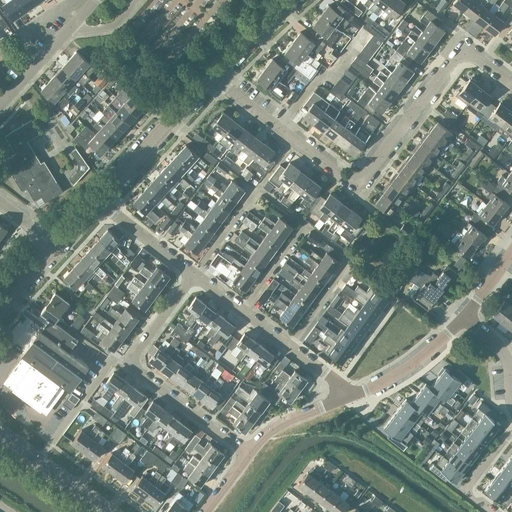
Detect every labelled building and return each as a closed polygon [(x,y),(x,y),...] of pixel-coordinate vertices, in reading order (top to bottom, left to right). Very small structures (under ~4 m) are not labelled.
[(25,12),(16,0),(10,0),(2,6),(13,21),(25,12)] [(35,0),(16,0),(25,12),(38,3),(35,0)] [(350,9),(354,5),(347,0),(341,0),(340,2),(350,9)] [(389,0),(373,0),(368,8),(378,15),(384,8),(389,0)] [(401,0),(389,0),(384,8),(389,12),(383,19),(388,23),(404,2),(401,0)] [(471,0),(454,0),(453,3),(463,11),(471,0)] [(471,0),(463,11),(473,18),(487,0),(471,0)] [(487,0),(473,18),(478,22),(478,23),(479,25),(480,25),(481,26),(482,25),(484,26),(493,14),(488,10),(495,0),(487,0)] [(511,0),(503,0),(493,14),(484,26),(494,34),(504,21),(498,17),(508,5),(511,7),(511,0)] [(436,7),(435,8),(441,12),(445,7),(439,3),(436,7)] [(328,4),(320,15),(333,25),(342,32),(349,22),(354,16),(338,5),(335,10),(333,8),(328,4)] [(354,5),(350,9),(359,16),(362,11),(354,5)] [(423,30),(436,40),(444,30),(436,24),(440,19),(427,9),(419,19),(427,25),(423,30)] [(320,15),(312,25),(318,29),(314,34),(325,43),(329,46),(330,46),(338,36),(337,35),(329,30),(333,25),(320,15)] [(366,22),(363,27),(368,31),(375,21),(374,20),(369,16),(367,15),(364,20),(366,22)] [(408,22),(404,19),(397,27),(402,30),(408,22)] [(224,27),(215,20),(210,26),(219,34),(224,27)] [(375,21),(368,31),(373,35),(373,34),(383,42),(390,32),(375,21)] [(436,40),(423,30),(419,35),(411,30),(408,35),(415,40),(429,51),(436,40)] [(325,43),(314,34),(309,31),(306,36),(300,31),(291,42),(313,58),(325,43)] [(373,35),(370,39),(379,46),(383,42),(373,34),(373,35)] [(379,46),(370,39),(366,43),(376,50),(379,46)] [(404,40),(396,50),(408,59),(412,54),(415,56),(421,61),(429,51),(415,40),(411,45),(404,40)] [(313,58),(291,42),(284,52),(290,57),(286,62),(296,70),(310,80),(317,69),(309,63),(313,58)] [(376,50),(366,43),(363,48),(373,55),(376,50)] [(363,48),(360,52),(369,59),(373,55),(363,48)] [(334,59),(338,53),(333,49),(328,55),(334,59)] [(396,50),(384,65),(391,71),(405,81),(413,71),(407,66),(404,64),(408,59),(396,50)] [(76,51),(69,59),(88,76),(91,72),(86,67),(90,63),(76,51)] [(356,56),(366,64),(369,59),(360,52),(356,56)] [(366,64),(356,56),(353,61),(362,68),(366,64)] [(296,70),(286,62),(281,58),(277,63),(271,59),(264,69),(277,79),(285,85),(296,70)] [(69,59),(62,66),(75,79),(82,86),(90,78),(88,76),(69,59)] [(362,68),(353,61),(350,65),(359,72),(362,68)] [(324,63),(321,69),(327,72),(330,66),(324,63)] [(373,69),(366,64),(362,68),(369,74),(373,69)] [(346,70),(356,77),(359,72),(350,65),(346,70)] [(62,66),(55,74),(74,91),(73,92),(77,95),(81,91),(72,82),(75,79),(62,66)] [(366,78),(369,74),(362,68),(359,72),(366,78)] [(277,79),(264,69),(256,79),(269,89),(268,91),(280,101),(285,94),(273,85),(277,79)] [(356,77),(346,70),(343,74),(352,81),(356,77)] [(380,70),(376,75),(397,91),(405,81),(391,71),(387,76),(380,70)] [(55,74),(48,82),(61,94),(64,90),(70,95),(73,92),(74,91),(55,74)] [(352,81),(343,74),(339,78),(349,86),(352,81)] [(106,80),(100,75),(93,82),(100,88),(106,80)] [(376,75),(373,80),(380,86),(376,91),(390,102),(391,103),(396,97),(394,95),(397,91),(376,75)] [(113,77),(107,84),(110,87),(116,80),(113,77)] [(339,78),(336,83),(345,90),(349,86),(339,78)] [(457,91),(455,95),(458,98),(466,104),(468,101),(469,101),(470,101),(480,87),(469,79),(460,91),(459,90),(457,91)] [(61,94),(48,82),(41,89),(62,108),(69,101),(61,94)] [(99,87),(94,83),(90,88),(95,92),(99,87)] [(336,83),(333,87),(342,95),(342,94),(345,90),(336,83)] [(365,91),(357,101),(369,110),(373,105),(376,107),(382,112),(390,102),(376,91),(369,86),(365,91)] [(334,96),(341,101),(345,96),(342,94),(342,95),(333,87),(329,92),(334,96)] [(470,101),(469,101),(474,105),(473,107),(477,110),(478,108),(479,109),(477,111),(482,114),(482,115),(483,115),(491,103),(486,99),(489,94),(480,87),(470,101)] [(122,89),(116,96),(123,103),(123,104),(136,116),(143,108),(141,105),(134,99),(125,91),(122,89)] [(290,105),(298,95),(293,91),(285,101),(290,105)] [(313,124),(329,103),(313,91),(302,106),(307,110),(302,116),(313,124)] [(82,99),(86,103),(91,97),(86,93),(81,98),(82,99)] [(116,96),(108,104),(129,123),(136,116),(123,104),(123,103),(116,96)] [(86,103),(82,99),(75,106),(79,110),(86,103)] [(355,110),(358,106),(350,99),(347,104),(355,110)] [(491,103),(483,115),(487,119),(489,116),(500,124),(510,110),(500,102),(496,107),(491,103)] [(313,124),(323,131),(333,117),(339,110),(333,106),(329,103),(313,124)] [(129,123),(108,104),(101,112),(104,114),(122,131),(129,123)] [(74,105),(70,110),(70,111),(75,115),(79,110),(75,106),(74,106),(74,105)] [(366,112),(358,106),(355,110),(363,117),(366,112)] [(446,109),(442,115),(452,123),(456,117),(446,109)] [(88,114),(84,110),(79,116),(83,120),(88,114)] [(511,111),(510,110),(500,124),(509,131),(507,134),(508,135),(511,137),(511,111)] [(211,119),(203,130),(212,137),(217,130),(222,134),(233,120),(223,112),(218,118),(215,122),(211,119)] [(379,121),(369,113),(365,118),(375,126),(379,121)] [(63,114),(59,118),(65,126),(70,121),(64,114),(63,114)] [(104,114),(97,121),(115,139),(122,131),(104,114)] [(339,121),(333,117),(323,131),(333,139),(349,118),(344,114),(339,121)] [(462,121),(457,117),(452,123),(458,127),(462,121)] [(349,118),(333,139),(343,147),(359,126),(354,133),(348,129),(354,122),(349,118)] [(11,175),(12,175),(21,191),(26,188),(34,200),(41,196),(44,202),(61,192),(62,191),(56,181),(44,161),(40,163),(27,141),(40,133),(35,124),(31,119),(4,135),(15,153),(3,161),(11,175)] [(233,120),(222,134),(217,141),(228,148),(244,127),(233,120)] [(115,139),(97,121),(93,125),(98,130),(95,134),(108,146),(115,139)] [(432,126),(428,131),(429,132),(443,143),(444,142),(447,145),(451,141),(447,138),(451,132),(437,122),(436,123),(433,127),(432,126)] [(108,146),(95,134),(86,125),(82,129),(73,138),(85,149),(90,144),(101,154),(108,146)] [(370,134),(359,126),(343,147),(354,155),(370,134)] [(244,127),(228,148),(233,152),(238,146),(243,150),(254,135),(244,127)] [(424,135),(420,141),(422,142),(421,142),(435,153),(443,143),(429,132),(428,133),(426,137),(424,135)] [(243,150),(238,157),(248,164),(264,143),(254,135),(243,150)] [(480,136),(476,141),(483,146),(487,141),(480,136)] [(209,150),(212,146),(202,138),(199,143),(209,150)] [(479,146),(469,138),(465,144),(475,152),(479,146)] [(416,145),(412,151),(414,152),(428,163),(435,153),(421,142),(421,143),(418,147),(416,145)] [(264,143),(248,164),(263,175),(273,163),(268,160),(270,157),(275,151),(264,143)] [(177,154),(189,165),(193,160),(202,168),(207,164),(186,144),(177,154)] [(212,146),(209,150),(218,156),(221,152),(212,146)] [(89,167),(75,147),(76,148),(70,152),(77,161),(76,171),(69,179),(73,183),(73,184),(73,185),(89,167)] [(475,153),(469,148),(461,157),(467,162),(475,153)] [(488,153),(487,153),(494,158),(498,153),(491,148),(488,153)] [(484,153),(479,150),(469,165),(473,168),(484,153)] [(217,160),(206,152),(202,157),(213,165),(217,160)] [(409,156),(405,161),(406,162),(420,173),(428,163),(414,152),(413,153),(410,157),(409,156)] [(177,154),(168,163),(189,183),(193,178),(191,176),(188,174),(193,169),(189,165),(177,154)] [(230,166),(234,162),(226,156),(222,160),(230,166)] [(219,161),(215,167),(218,170),(224,174),(229,169),(219,161)] [(242,168),(234,162),(230,166),(239,172),(242,168)] [(289,184),(299,170),(289,162),(282,170),(278,167),(269,180),(278,187),(283,180),(289,184)] [(401,166),(397,171),(399,172),(413,183),(420,173),(406,162),(405,163),(403,167),(401,166)] [(461,162),(456,168),(460,171),(465,165),(461,162)] [(189,183),(168,163),(159,173),(171,184),(176,179),(185,187),(189,183)] [(247,165),(240,174),(244,177),(252,168),(247,165)] [(460,171),(456,168),(451,175),(455,178),(460,171)] [(201,169),(197,174),(203,178),(207,173),(201,169)] [(284,196),(280,201),(288,207),(292,202),(294,199),(299,192),(300,191),(310,178),(299,170),(289,184),(294,188),(289,195),(286,198),(284,196)] [(394,176),(390,181),(391,182),(405,193),(413,183),(399,172),(398,173),(395,177),(394,176)] [(159,173),(151,182),(172,202),(176,197),(167,189),(171,184),(159,173)] [(490,182),(490,183),(491,183),(495,186),(506,195),(507,195),(510,190),(511,190),(511,174),(510,173),(506,177),(502,174),(498,179),(497,180),(499,181),(498,183),(493,179),(490,182)] [(223,191),(236,200),(244,190),(231,181),(227,186),(222,182),(221,183),(213,177),(209,174),(206,178),(213,183),(223,191)] [(213,183),(206,178),(203,182),(209,187),(210,187),(215,191),(214,192),(219,196),(216,201),(228,211),(236,200),(223,191),(213,183)] [(300,191),(299,192),(304,196),(299,203),(309,210),(318,198),(314,194),(316,191),(320,186),(310,178),(300,191)] [(172,202),(151,182),(142,192),(154,203),(159,198),(168,206),(172,202)] [(386,186),(382,191),(384,192),(383,192),(397,203),(408,211),(412,206),(401,198),(405,193),(391,182),(387,187),(386,186)] [(441,188),(444,191),(449,185),(446,182),(441,188)] [(490,199),(486,203),(500,214),(504,209),(506,210),(510,205),(508,204),(503,200),(506,195),(495,186),(492,190),(490,193),(487,196),(490,199)] [(444,191),(441,188),(436,195),(439,198),(444,191)] [(187,199),(191,194),(186,189),(181,193),(187,199)] [(154,203),(142,192),(133,202),(150,217),(146,221),(150,225),(154,221),(158,216),(150,208),(154,203)] [(378,196),(374,201),(376,202),(375,203),(389,213),(397,203),(383,192),(382,194),(380,197),(378,196)] [(318,198),(309,210),(319,218),(324,222),(329,215),(330,214),(340,201),(330,193),(325,198),(323,201),(318,198)] [(197,204),(203,208),(206,204),(200,200),(197,204)] [(216,201),(208,212),(220,221),(228,211),(216,201)] [(325,227),(321,232),(329,238),(329,237),(332,234),(333,233),(335,230),(340,223),(340,222),(351,209),(340,201),(330,214),(329,215),(335,219),(327,229),(325,227)] [(430,202),(425,208),(429,211),(434,205),(430,202)] [(476,211),(472,217),(483,225),(487,220),(492,224),(494,226),(498,220),(496,219),(500,214),(486,203),(479,213),(476,211)] [(220,221),(208,212),(203,208),(197,204),(194,208),(200,213),(199,214),(204,218),(200,222),(213,232),(220,221)] [(180,209),(176,205),(170,213),(175,216),(180,209)] [(438,206),(434,211),(439,215),(443,210),(438,206)] [(307,210),(304,208),(299,215),(302,217),(307,210)] [(429,211),(425,208),(420,215),(424,218),(429,211)] [(340,222),(340,223),(345,227),(340,234),(350,241),(361,226),(356,222),(361,216),(351,209),(340,222)] [(262,220),(284,237),(292,226),(286,221),(289,216),(286,214),(282,219),(279,217),(274,223),(265,216),(262,220)] [(165,229),(172,219),(167,215),(159,225),(165,229)] [(246,217),(242,222),(246,225),(250,220),(250,219),(246,216),(246,217)] [(467,229),(463,234),(477,245),(481,240),(483,241),(487,236),(485,235),(480,230),(483,225),(472,217),(468,221),(464,226),(467,229)] [(284,237),(262,220),(258,226),(267,233),(264,238),(277,248),(284,237)] [(179,225),(174,221),(167,231),(172,234),(179,225)] [(213,232),(200,222),(196,227),(191,223),(190,225),(185,221),(182,225),(205,242),(213,232)] [(409,237),(413,232),(403,224),(399,229),(409,237)] [(205,242),(182,225),(178,229),(184,233),(183,234),(188,238),(184,243),(197,253),(205,242)] [(110,250),(115,254),(119,258),(122,261),(126,264),(129,260),(122,253),(119,250),(120,249),(115,245),(119,240),(107,229),(98,239),(110,250)] [(241,231),(238,235),(269,258),(277,248),(264,238),(259,244),(241,231)] [(310,231),(306,237),(316,245),(320,239),(310,231)] [(339,236),(334,232),(329,238),(335,242),(339,236)] [(453,242),(449,247),(452,250),(460,256),(465,250),(470,254),(471,256),(475,251),(474,249),(477,245),(463,234),(456,244),(453,242)] [(269,258),(238,235),(234,241),(252,254),(248,259),(261,269),(269,258)] [(452,241),(447,237),(443,243),(448,247),(452,241)] [(98,239),(90,249),(102,260),(110,250),(98,239)] [(128,247),(122,253),(129,260),(134,253),(128,247)] [(90,249),(81,258),(93,269),(97,273),(102,277),(105,281),(106,281),(110,277),(97,265),(102,260),(90,249)] [(312,251),(309,256),(331,272),(339,262),(326,252),(322,258),(312,251)] [(218,253),(209,264),(215,268),(220,262),(230,270),(226,275),(233,280),(232,280),(246,290),(253,279),(220,255),(218,253)] [(119,258),(115,254),(111,258),(115,263),(115,262),(119,258)] [(137,254),(130,264),(139,270),(148,277),(162,287),(170,276),(156,266),(155,268),(148,270),(143,266),(146,261),(137,254)] [(228,256),(226,259),(253,279),(261,269),(248,259),(244,265),(234,258),(229,254),(229,255),(228,256)] [(331,272),(309,256),(305,261),(314,268),(310,273),(324,283),(331,272)] [(93,269),(81,258),(72,268),(84,279),(93,269)] [(286,263),(282,268),(287,272),(293,276),(316,293),(324,283),(310,273),(307,278),(286,263)] [(414,283),(406,293),(412,298),(427,310),(442,291),(440,289),(442,286),(446,282),(447,283),(449,282),(456,272),(452,269),(447,265),(438,276),(432,272),(429,276),(416,267),(407,278),(414,283)] [(84,279),(72,268),(63,278),(75,289),(84,279)] [(282,268),(278,273),(281,276),(283,277),(287,272),(282,268)] [(355,274),(354,274),(367,284),(368,283),(369,285),(373,279),(359,268),(355,274)] [(102,277),(97,273),(93,278),(98,282),(99,280),(102,277)] [(134,276),(131,281),(153,298),(162,287),(148,277),(144,283),(134,276)] [(316,293),(293,276),(289,282),(299,289),(295,294),(308,304),(316,293)] [(395,295),(402,286),(391,277),(384,286),(395,295)] [(153,298),(131,281),(127,286),(136,293),(132,299),(145,309),(153,298)] [(84,287),(89,291),(93,286),(88,283),(84,287)] [(269,284),(266,288),(271,293),(275,288),(269,284)] [(345,284),(341,289),(353,298),(363,305),(359,310),(356,308),(372,320),(380,309),(354,290),(345,284)] [(114,285),(111,290),(120,297),(124,293),(114,285)] [(389,300),(370,285),(366,291),(357,285),(354,290),(357,292),(380,309),(383,305),(385,306),(389,300)] [(271,293),(267,290),(265,289),(257,300),(263,304),(271,293)] [(120,297),(111,290),(106,296),(116,303),(120,297)] [(54,322),(55,322),(69,302),(55,292),(41,312),(50,319),(54,322)] [(281,293),(278,297),(301,314),(308,304),(295,294),(291,300),(281,293)] [(337,294),(333,300),(339,304),(343,299),(337,294)] [(102,302),(100,305),(103,308),(109,300),(105,297),(102,302)] [(190,326),(205,304),(195,297),(187,308),(193,312),(185,322),(190,326)] [(301,314),(278,297),(274,303),(284,310),(279,316),(293,325),(301,314)] [(500,321),(511,305),(511,298),(509,303),(504,299),(492,315),(500,321)] [(205,304),(190,326),(194,329),(198,324),(199,325),(203,327),(207,322),(215,311),(205,304)] [(329,305),(326,310),(333,315),(337,310),(335,309),(329,305)] [(508,328),(511,322),(511,305),(500,321),(508,328)] [(117,319),(130,329),(138,318),(125,308),(121,313),(112,306),(107,312),(117,319)] [(372,320),(356,308),(353,312),(346,307),(342,313),(364,330),(372,320)] [(130,329),(117,319),(113,325),(95,311),(91,316),(99,322),(122,339),(130,329)] [(215,311),(207,322),(212,326),(205,334),(210,337),(210,338),(224,318),(215,311)] [(342,313),(338,318),(347,325),(343,330),(357,341),(364,330),(342,313)] [(79,315),(72,324),(77,328),(78,328),(84,319),(81,317),(79,315)] [(210,338),(210,337),(207,341),(212,344),(217,338),(222,342),(222,343),(226,346),(234,337),(229,333),(235,324),(230,320),(228,321),(224,318),(210,338)] [(54,322),(50,319),(41,330),(40,329),(21,354),(24,357),(64,386),(70,391),(89,366),(86,364),(94,354),(84,347),(77,356),(69,351),(78,339),(70,333),(69,332),(67,331),(55,322),(54,322)] [(320,330),(324,333),(327,328),(318,321),(314,326),(320,330)] [(122,339),(99,322),(96,327),(102,332),(98,338),(114,350),(122,339)] [(69,328),(67,331),(69,332),(70,333),(71,330),(74,332),(77,328),(72,324),(69,328)] [(183,336),(187,331),(177,324),(174,329),(183,336)] [(84,326),(80,331),(90,339),(94,333),(84,326)] [(314,326),(304,339),(310,343),(317,334),(320,330),(314,326)] [(343,330),(341,329),(337,334),(327,328),(324,333),(325,334),(326,334),(349,351),(357,341),(343,330)] [(174,329),(170,334),(174,337),(179,341),(183,336),(174,329)] [(320,330),(317,334),(323,338),(326,335),(326,334),(325,334),(324,333),(320,330)] [(187,331),(183,336),(188,339),(192,334),(187,331)] [(234,337),(226,346),(231,350),(236,343),(241,347),(235,356),(240,359),(254,340),(244,332),(238,340),(234,337)] [(323,338),(323,339),(329,344),(325,350),(341,362),(349,351),(326,334),(326,335),(323,338)] [(188,339),(183,336),(179,341),(180,341),(184,344),(188,339)] [(159,345),(148,360),(159,368),(169,355),(176,346),(180,341),(179,341),(174,337),(165,349),(159,345)] [(205,345),(199,340),(196,344),(202,348),(205,345)] [(245,363),(237,374),(242,377),(250,366),(249,366),(264,347),(254,340),(240,359),(245,363)] [(176,346),(169,355),(159,368),(170,376),(179,363),(183,358),(177,353),(180,349),(176,346)] [(273,354),(264,347),(249,366),(254,370),(260,361),(271,369),(278,359),(273,355),(273,354)] [(200,356),(203,353),(197,348),(194,352),(200,356)] [(203,353),(200,356),(193,366),(180,383),(191,391),(200,378),(195,374),(198,369),(197,369),(200,365),(206,370),(213,360),(211,358),(208,362),(206,361),(209,357),(203,353)] [(285,354),(280,360),(286,364),(290,358),(285,354)] [(64,386),(24,357),(22,360),(21,359),(8,375),(9,376),(5,382),(14,388),(13,389),(39,408),(40,408),(46,412),(50,406),(51,407),(63,390),(62,389),(64,386)] [(179,363),(170,376),(180,383),(193,366),(188,362),(184,367),(179,363)] [(277,374),(299,390),(307,379),(302,376),(295,371),(294,370),(290,375),(282,369),(285,365),(280,362),(273,371),(277,374)] [(224,368),(218,364),(215,367),(221,372),(224,368)] [(298,367),(295,371),(302,376),(305,372),(298,367)] [(439,375),(437,377),(454,391),(454,390),(453,390),(456,386),(457,385),(462,389),(465,385),(468,386),(472,381),(458,370),(454,375),(445,368),(444,368),(442,367),(438,373),(439,375)] [(224,369),(219,376),(227,381),(229,380),(230,381),(234,376),(232,375),(224,369)] [(253,374),(248,370),(243,377),(248,381),(253,374)] [(115,390),(123,379),(113,372),(105,383),(109,385),(102,396),(107,400),(115,390)] [(205,382),(200,378),(191,391),(201,399),(217,378),(211,374),(205,382)] [(273,388),(270,392),(279,399),(283,395),(291,401),(299,390),(277,374),(274,380),(278,383),(274,388),(273,388)] [(218,376),(217,378),(201,399),(212,407),(213,406),(218,409),(225,399),(220,396),(221,394),(216,390),(224,380),(218,376)] [(430,387),(442,397),(448,401),(451,404),(451,403),(454,399),(449,395),(453,390),(454,391),(437,377),(430,387)] [(123,379),(115,390),(120,394),(111,406),(116,409),(133,386),(123,379)] [(425,383),(418,393),(439,409),(442,405),(439,402),(442,397),(430,387),(425,383)] [(133,386),(116,409),(113,413),(111,416),(117,421),(131,401),(135,404),(129,412),(134,416),(141,406),(147,397),(133,386)] [(238,386),(234,392),(248,402),(261,411),(269,400),(266,398),(253,389),(249,394),(238,386)] [(71,392),(70,392),(61,403),(70,410),(75,404),(79,398),(71,392)] [(279,399),(270,392),(266,398),(269,400),(275,405),(279,399)] [(410,402),(421,411),(426,415),(426,414),(430,410),(435,414),(439,409),(418,393),(410,402)] [(473,394),(467,400),(473,404),(478,398),(473,394)] [(231,397),(227,402),(253,421),(261,411),(248,402),(245,407),(236,400),(236,401),(231,397)] [(398,408),(419,425),(423,420),(417,416),(421,411),(410,402),(406,398),(398,408)] [(100,411),(103,406),(94,399),(90,404),(100,411)] [(453,405),(453,406),(457,409),(457,408),(461,403),(457,400),(453,405)] [(141,406),(134,416),(139,420),(145,412),(148,414),(142,423),(148,428),(163,408),(153,401),(146,410),(141,406)] [(477,422),(493,434),(500,424),(493,419),(497,414),(481,401),(477,407),(479,408),(475,412),(481,417),(477,421),(477,422)] [(253,421),(227,402),(221,411),(225,415),(228,411),(237,417),(233,422),(245,432),(253,421)] [(105,414),(109,418),(111,416),(113,413),(109,409),(103,406),(100,411),(105,414)] [(172,415),(163,408),(148,428),(153,431),(159,422),(164,426),(172,415)] [(398,408),(391,418),(407,430),(410,425),(416,429),(419,425),(398,408)] [(445,414),(449,418),(454,413),(449,409),(445,414)] [(461,409),(455,416),(460,420),(466,413),(461,409)] [(106,420),(96,412),(92,417),(103,425),(106,420)] [(172,415),(164,426),(169,430),(163,438),(168,441),(168,440),(182,422),(172,415)] [(477,422),(477,421),(472,417),(464,427),(485,443),(493,434),(477,422)] [(391,418),(383,427),(390,433),(393,435),(389,440),(403,450),(407,445),(405,443),(412,434),(407,430),(391,418)] [(441,419),(437,424),(442,428),(446,423),(441,419)] [(449,424),(455,428),(459,423),(453,419),(449,424)] [(192,429),(182,422),(168,440),(175,445),(177,441),(182,445),(185,440),(184,439),(186,437),(188,435),(191,430),(192,429)] [(81,430),(72,442),(83,451),(100,429),(94,425),(87,434),(81,430)] [(114,440),(122,430),(117,427),(109,437),(114,440)] [(485,443),(464,427),(461,431),(466,436),(462,440),(462,441),(478,453),(485,443)] [(431,431),(430,433),(435,437),(439,432),(434,428),(431,431)] [(100,429),(83,451),(94,459),(104,446),(97,442),(104,432),(100,429)] [(122,430),(114,440),(119,444),(127,434),(122,430)] [(442,433),(439,437),(444,441),(446,438),(447,436),(446,436),(445,435),(442,433)] [(188,444),(193,448),(203,455),(216,465),(224,454),(220,451),(216,448),(207,442),(204,447),(197,442),(200,438),(195,434),(188,444)] [(426,435),(421,441),(428,446),(429,445),(432,440),(426,435)] [(141,436),(138,440),(145,444),(147,441),(141,436)] [(462,441),(462,440),(461,439),(461,440),(462,441),(458,446),(453,441),(449,446),(471,462),(478,453),(462,441)] [(136,443),(130,451),(113,474),(125,482),(134,469),(128,464),(141,446),(136,443)] [(193,448),(188,444),(185,449),(189,452),(193,448)] [(158,454),(161,450),(154,446),(152,450),(158,454)] [(447,460),(463,472),(471,462),(449,446),(446,450),(451,455),(448,459),(447,460)] [(113,474),(130,451),(126,448),(119,457),(112,452),(102,465),(113,474)] [(145,463),(152,453),(147,449),(140,459),(145,463)] [(168,456),(161,450),(158,454),(170,463),(177,453),(172,449),(168,456)] [(152,453),(145,463),(150,467),(157,457),(152,453)] [(216,465),(203,455),(199,460),(193,455),(189,460),(189,461),(195,465),(208,475),(216,465)] [(433,463),(429,468),(443,479),(446,474),(449,476),(456,482),(463,472),(447,460),(448,459),(442,455),(435,465),(433,463)] [(157,457),(152,463),(158,467),(156,470),(160,474),(164,469),(167,464),(163,461),(157,457)] [(327,460),(323,466),(326,469),(331,463),(327,460)] [(189,461),(183,469),(189,473),(187,476),(200,486),(208,475),(195,465),(189,461)] [(511,465),(507,461),(499,470),(511,480),(511,465)] [(331,463),(326,469),(327,469),(330,472),(335,466),(331,463)] [(179,468),(173,464),(170,467),(176,472),(179,468)] [(144,496),(161,474),(160,474),(156,470),(152,475),(147,471),(144,476),(143,475),(133,488),(144,496)] [(511,480),(499,470),(492,480),(511,495),(511,488),(511,486),(511,480)] [(175,486),(183,476),(177,472),(169,482),(175,486)] [(308,472),(298,485),(308,493),(318,480),(320,477),(321,476),(317,473),(316,474),(314,477),(308,472)] [(161,474),(144,496),(155,505),(169,486),(162,481),(165,477),(161,474)] [(348,475),(343,481),(347,484),(352,478),(348,475)] [(183,476),(175,486),(180,490),(187,479),(183,476)] [(352,478),(347,484),(351,487),(355,481),(352,478)] [(308,493),(319,501),(328,488),(331,484),(326,481),(324,484),(318,480),(308,493)] [(511,497),(511,495),(492,480),(484,490),(505,506),(511,497)] [(328,488),(319,501),(329,508),(339,495),(328,488)] [(204,494),(199,491),(193,499),(197,502),(204,494)] [(178,492),(169,504),(171,505),(166,511),(183,511),(186,508),(188,509),(193,503),(178,492)] [(345,500),(339,495),(329,508),(334,511),(342,511),(352,499),(348,496),(345,500)] [(375,495),(370,502),(374,505),(379,498),(375,495)] [(379,498),(374,505),(378,508),(383,501),(382,501),(381,500),(379,498)] [(278,511),(284,505),(278,500),(268,511),(278,511)]
